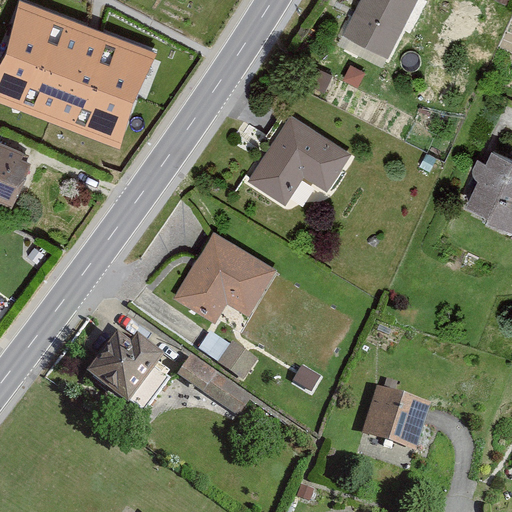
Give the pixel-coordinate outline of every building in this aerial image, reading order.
[(145,49),(12,0),(6,0),(0,17),(0,99),(111,141),(145,49)] [(415,0),(358,0),(341,34),(387,57),(415,0)] [(354,153),(289,111),(246,179),(285,203),(303,175),(329,192),(354,153)] [(35,152),(0,137),(0,201),(11,206),(35,152)] [(511,161),(490,152),(484,164),(475,160),(469,174),(473,178),(463,202),(487,212),(485,218),(511,229),(511,228),(511,161)] [(278,271),(213,232),(173,298),(216,323),(227,305),(249,318),(278,271)] [(115,337),(103,329),(76,368),(117,395),(151,345),(123,325),(115,337)] [(232,367),(243,351),(212,331),(201,347),(232,367)] [(245,400),(182,358),(169,377),(232,420),(245,400)] [(428,408),(376,391),(361,436),(414,452),(428,408)]
